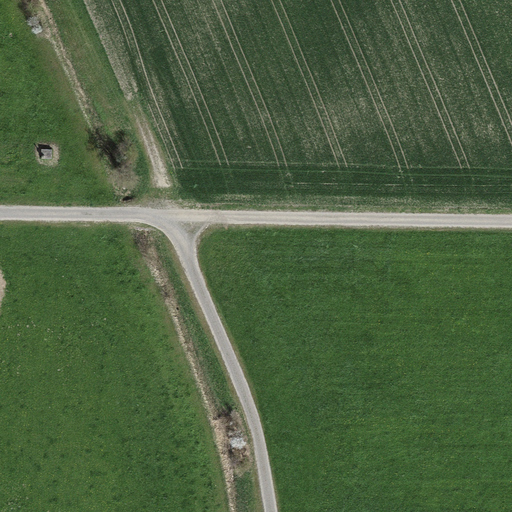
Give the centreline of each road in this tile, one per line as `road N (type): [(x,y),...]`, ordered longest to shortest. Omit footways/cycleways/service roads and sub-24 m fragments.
road 1 (track): [(0,215),(511,225)]
road 2 (track): [(176,220),(248,409),(270,511)]
